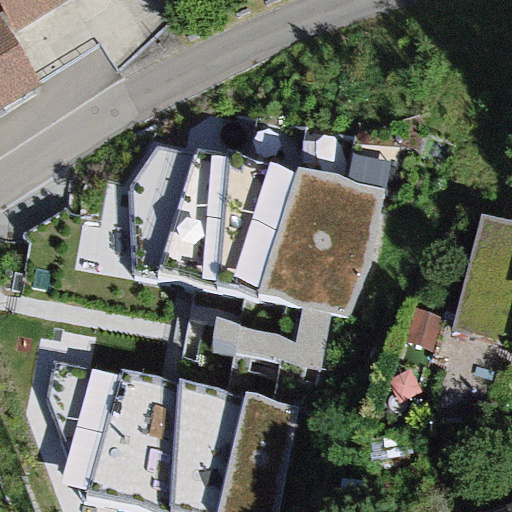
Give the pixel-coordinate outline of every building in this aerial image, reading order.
[(0,0),(0,1),(15,23),(52,0),(0,0)] [(0,108),(41,84),(0,14),(0,108)] [(101,213),(83,214),(73,265),(349,319),(386,191),(341,175),(158,146),(134,183),(109,178),(101,213)] [(511,220),(486,213),(453,328),(511,344),(511,220)] [(443,318),(415,309),(404,342),(432,351),(443,318)] [(285,511),(304,412),(54,367),(47,404),(85,505),(123,511),(285,511)] [(413,369),(389,381),(400,404),(424,392),(413,369)] [(511,511),(511,503),(488,511),(511,511)]
